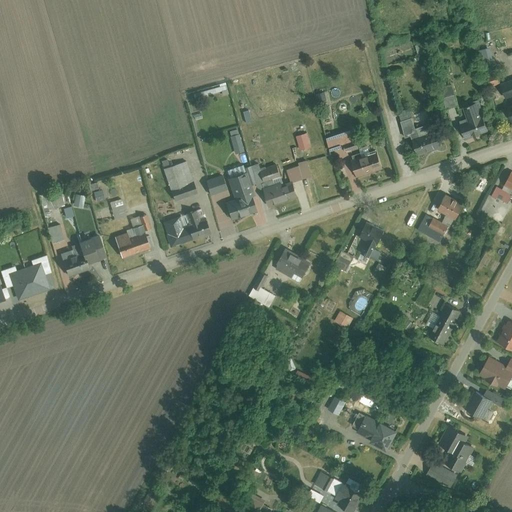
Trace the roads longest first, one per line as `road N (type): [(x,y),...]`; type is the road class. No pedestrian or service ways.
road 1 (residential): [(511,149),(0,322)]
road 2 (residential): [(511,266),(376,511)]
